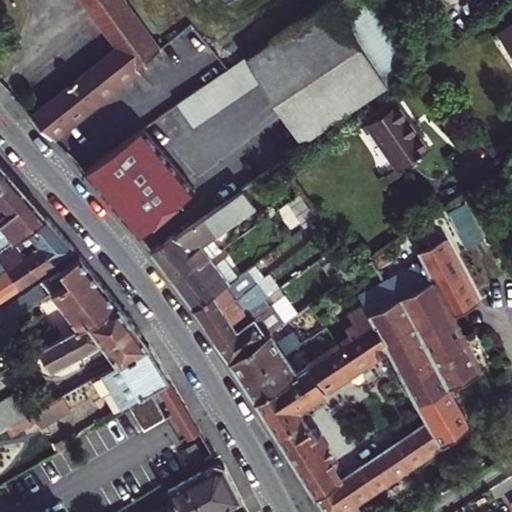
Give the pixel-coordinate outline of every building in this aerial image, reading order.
[(161,50),(124,0),(98,19),(118,47),(32,116),(52,137),(161,50)] [(124,0),(123,0),(91,0),(86,4),(98,19),(124,0)] [(374,0),(335,0),(270,45),(275,54),(301,41),(325,87),(360,69),(377,93),(388,85),(383,78),(413,58),(374,0)] [(511,24),(500,33),(511,51),(511,24)] [(270,45),(178,107),(192,128),(261,81),(305,143),(377,93),(360,69),(325,87),(301,41),(275,54),(270,45)] [(398,102),(369,122),(398,167),(429,146),(398,102)] [(193,196),(149,127),(85,171),(135,234),(148,226),(193,196)] [(0,193),(16,181),(0,163),(0,193)] [(0,193),(0,205),(7,215),(29,196),(16,181),(0,193)] [(195,256),(205,250),(203,246),(254,209),(240,188),(160,243),(149,251),(154,258),(160,266),(187,246),(195,256)] [(289,203),(302,224),(305,229),(317,220),(299,194),(289,203)] [(0,247),(10,240),(28,228),(46,216),(41,210),(36,204),(29,196),(7,215),(0,220),(0,247)] [(28,228),(52,261),(72,248),(59,232),(46,216),(28,228)] [(294,228),(298,234),(305,229),(302,224),(294,228)] [(42,268),(52,261),(28,228),(10,240),(33,274),(42,268)] [(410,250),(416,262),(423,258),(434,281),(457,269),(441,235),(410,250)] [(0,260),(17,285),(26,279),(33,274),(10,240),(0,247),(0,260)] [(160,266),(169,279),(193,262),(197,269),(211,259),(205,250),(195,256),(187,246),(160,266)] [(175,286),(180,294),(227,261),(224,256),(228,254),(225,250),(211,259),(197,269),(193,262),(169,279),(175,286)] [(52,290),(76,328),(88,320),(117,303),(98,280),(79,257),(59,270),(67,280),(52,290)] [(479,373),(466,346),(450,313),(473,301),(457,269),(434,281),(423,258),(416,262),(384,277),(397,300),(391,303),(372,311),(387,344),(389,349),(403,377),(417,405),(448,389),(479,373)] [(0,296),(17,285),(0,260),(0,296)] [(189,306),(225,279),(235,272),(227,261),(180,294),(189,306)] [(198,318),(204,326),(222,312),(220,309),(235,299),(257,281),(249,269),(229,284),(192,310),(198,318)] [(47,294),(52,290),(67,280),(59,270),(39,283),(47,294)] [(229,284),(225,279),(189,306),(192,310),(229,284)] [(257,281),(235,299),(220,309),(222,312),(204,326),(209,333),(214,341),(233,328),(231,323),(265,299),(268,297),(257,281)] [(39,283),(23,294),(30,304),(32,304),(37,300),(47,294),(39,283)] [(41,307),(36,310),(55,339),(76,328),(52,290),(47,294),(37,300),(41,307)] [(0,308),(0,319),(2,323),(30,304),(23,294),(0,308)] [(270,307),(265,299),(231,323),(233,328),(237,331),(270,307)] [(32,304),(36,310),(41,307),(37,300),(32,304)] [(50,368),(61,362),(101,339),(113,356),(117,362),(121,360),(148,344),(132,324),(117,303),(88,320),(76,328),(55,339),(38,349),(50,368)] [(229,362),(271,333),(286,322),(273,304),(270,307),(237,331),(233,328),(214,341),(222,352),(229,362)] [(294,408),(387,344),(372,311),(368,304),(352,314),(362,332),(334,350),(299,374),(276,389),(258,402),(279,436),(303,421),(294,408)] [(258,402),(276,389),(264,369),(285,354),(280,346),(271,333),(229,362),(244,382),(258,402)] [(297,335),(280,346),(285,354),(302,342),(297,335)] [(160,361),(148,344),(121,360),(141,394),(156,386),(159,385),(171,378),(172,378),(160,361)] [(276,389),(299,374),(285,354),(264,369),(276,389)] [(141,394),(121,360),(117,362),(102,372),(121,404),(129,400),(134,398),(141,394)] [(179,392),(171,378),(159,385),(178,421),(188,439),(200,432),(190,413),(179,392)] [(150,424),(171,411),(156,386),(141,394),(134,398),(150,424)] [(21,387),(10,394),(24,418),(30,414),(36,411),(21,387)] [(448,389),(417,405),(426,421),(338,481),(316,496),(323,508),(325,511),(342,511),(466,430),(448,389)] [(10,394),(0,399),(0,404),(12,425),(24,418),(10,394)] [(69,410),(61,396),(41,409),(48,421),(69,410)] [(0,404),(0,431),(0,432),(12,425),(0,404)] [(36,411),(30,414),(37,428),(48,421),(41,409),(36,411)] [(312,436),(303,421),(279,436),(288,451),(312,436)] [(308,483),(331,468),(335,459),(319,436),(312,436),(288,451),(308,483)] [(186,446),(195,462),(205,457),(196,441),(186,446)] [(210,511),(217,509),(240,496),(231,479),(222,462),(215,461),(168,486),(174,496),(145,511),(210,511)] [(338,481),(331,468),(308,483),(316,496),(338,481)] [(240,496),(217,509),(218,511),(240,511),(246,509),(243,503),(240,496)]
